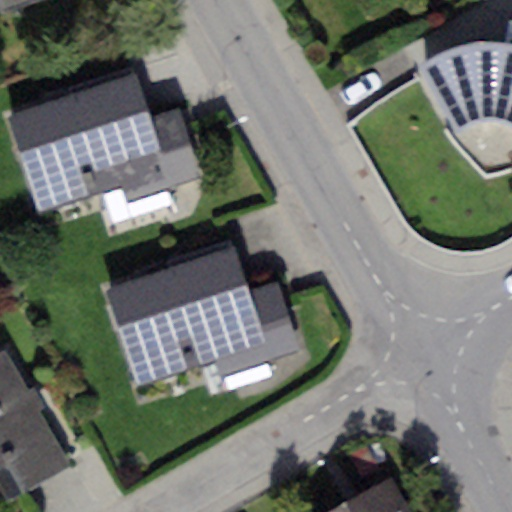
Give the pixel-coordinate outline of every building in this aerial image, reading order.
[(0,0),(0,7),(1,9),(28,0),(0,0)] [(437,54),(419,66),(455,131),(470,125),(486,122),(498,122),(508,127),(511,129),(511,22),(506,21),(503,42),(489,42),(471,43),(453,48),(437,54)] [(134,77),(7,116),(36,212),(163,174),(146,117),(134,77)] [(179,106),(146,117),(163,174),(168,187),(201,177),(179,106)] [(235,246),(107,287),(137,381),(266,339),(250,291),(235,246)] [(277,282),(250,291),(266,339),(273,360),(301,350),(277,282)] [(0,489),(8,503),(73,465),(4,350),(0,352),(0,489)] [(408,511),(390,480),(334,511),(408,511)]
